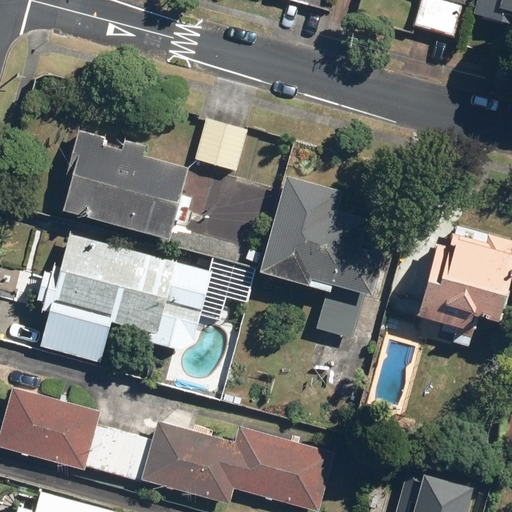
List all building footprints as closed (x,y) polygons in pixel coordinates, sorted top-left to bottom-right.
[(511,0),(486,0),(483,12),(511,18),(511,0)] [(251,128),(205,116),(195,154),(242,166),(251,128)] [(188,160),(87,136),(69,210),(165,233),(192,168),(188,160)] [(394,220),(289,176),(266,265),(377,295),(394,220)] [(213,272),(72,237),(51,303),(196,350),(213,272)] [(511,259),(511,254),(447,239),(429,312),(495,328),(511,259)] [(14,388),(0,442),(0,443),(81,464),(96,410),(14,388)] [(186,425),(160,421),(143,476),(235,503),(239,490),(313,511),(316,511),(335,453),(241,425),(236,440),(186,425)] [(469,511),(477,483),(426,470),(415,511),(469,511)] [(109,511),(40,492),(36,507),(21,503),(18,511),(109,511)]
